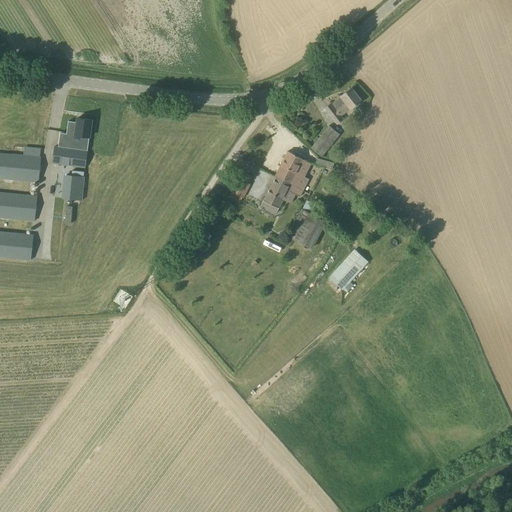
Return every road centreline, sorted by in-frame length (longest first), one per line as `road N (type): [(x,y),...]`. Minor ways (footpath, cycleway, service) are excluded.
road 1 (track): [(335,511),(144,291),(0,483)]
road 2 (tertiary): [(0,67),(147,91),(263,96)]
road 3 (unclassified): [(144,291),(265,108),(263,96)]
road 4 (tertiary): [(263,96),(312,70),(397,0)]
